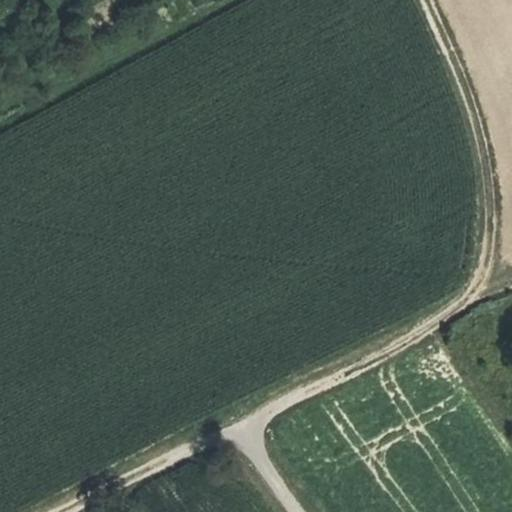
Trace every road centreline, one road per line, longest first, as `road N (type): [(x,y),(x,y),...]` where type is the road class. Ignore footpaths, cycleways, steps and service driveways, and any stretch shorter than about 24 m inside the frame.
road 1 (track): [(452,314),(80,511)]
road 2 (track): [(452,314),(479,288),(492,188),(471,103),(424,0)]
